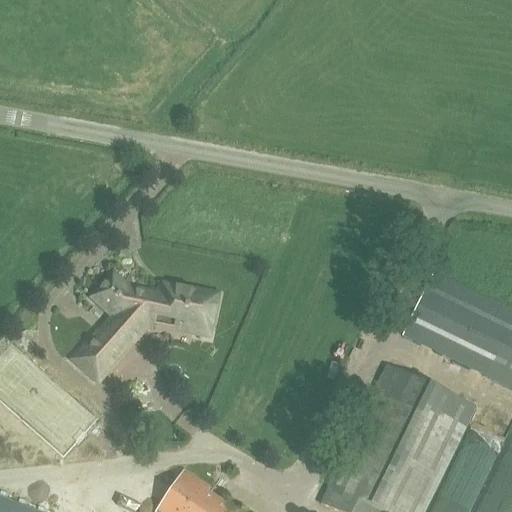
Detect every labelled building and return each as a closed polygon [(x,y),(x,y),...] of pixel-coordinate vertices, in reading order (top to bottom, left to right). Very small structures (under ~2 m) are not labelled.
[(501,386),(511,363),(511,315),(433,276),(402,337),(501,386)] [(93,299),(111,316),(99,330),(96,328),(68,361),(99,386),(153,326),(208,337),(216,297),(183,290),(182,294),(172,292),(167,299),(159,298),(159,295),(150,293),(149,294),(128,290),(113,277),(93,299)] [(385,366),(320,505),(335,511),(426,511),(476,412),(385,366)] [(235,511),(207,492),(209,488),(184,471),(157,511),(235,511)] [(34,511),(0,498),(0,511),(34,511)]
